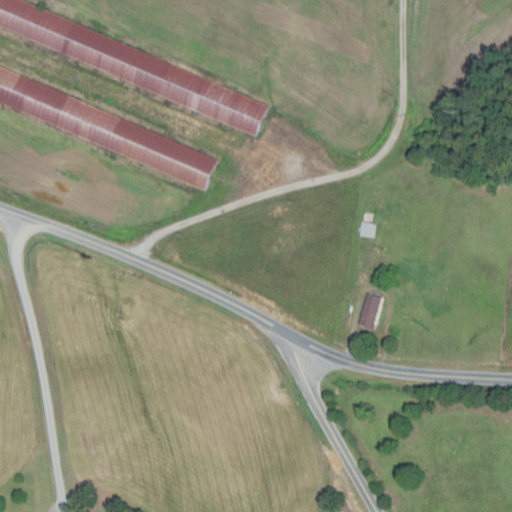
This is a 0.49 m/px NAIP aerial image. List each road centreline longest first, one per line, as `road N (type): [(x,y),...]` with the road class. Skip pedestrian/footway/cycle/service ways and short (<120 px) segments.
road 1 (residential): [(511,379),(347,361),(232,301),(0,208)]
road 2 (residential): [(376,511),(291,337)]
